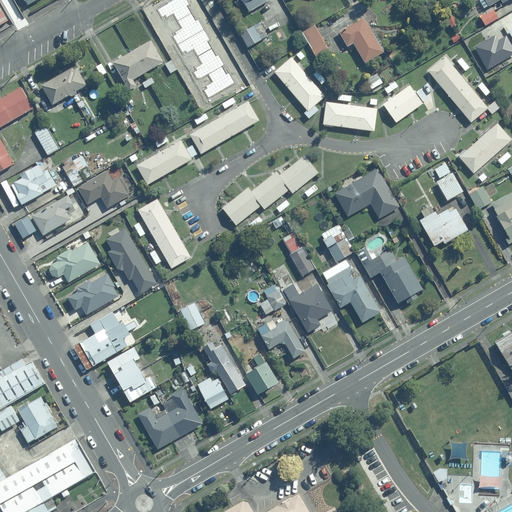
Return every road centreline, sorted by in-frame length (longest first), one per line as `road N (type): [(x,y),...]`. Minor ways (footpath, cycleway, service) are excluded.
road 1 (residential): [(158,496),(511,292)]
road 2 (tertiary): [(137,490),(0,257)]
road 3 (residential): [(287,132),(370,148),(438,128)]
road 4 (residential): [(210,0),(287,132)]
